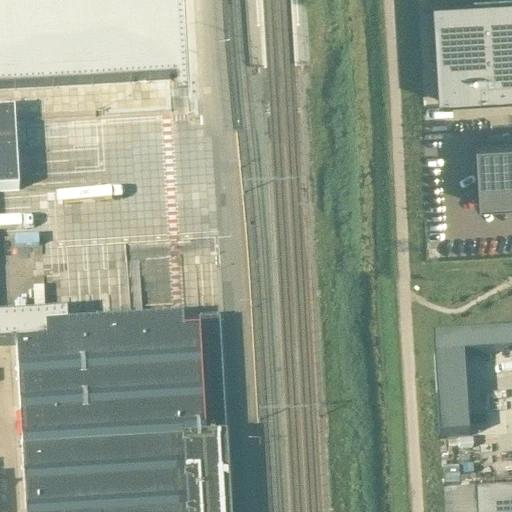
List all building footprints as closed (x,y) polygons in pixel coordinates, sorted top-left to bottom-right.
[(0,0),(0,91),(189,81),(184,0),(0,0)] [(511,0),(435,0),(431,0),(437,100),(511,95),(511,0)] [(229,511),(219,324),(200,325),(200,336),(182,337),(181,324),(67,330),(66,318),(0,321),(0,192),(18,191),(14,113),(0,113),(0,346),(17,346),(26,511),(229,511)] [(511,140),(474,143),(478,204),(511,202),(511,140)] [(511,334),(432,340),(439,440),(467,438),(463,363),(511,360),(511,334)] [(511,511),(511,493),(474,495),(475,511),(511,511)]
